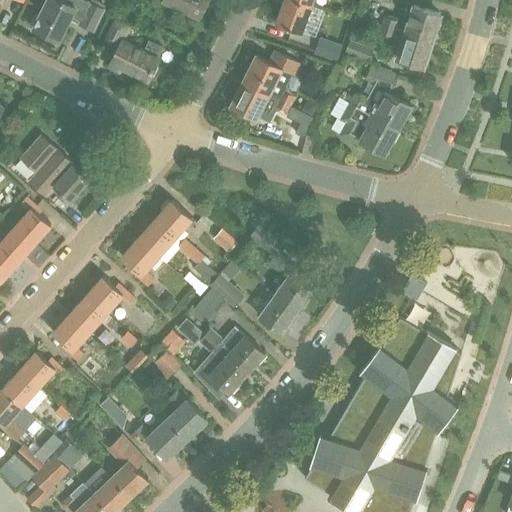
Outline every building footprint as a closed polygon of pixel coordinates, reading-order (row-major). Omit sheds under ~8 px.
[(87,0),(46,0),(33,27),(59,39),(71,14),(81,19),(79,22),(93,29),(104,8),(87,0)] [(162,0),(200,18),(209,0),(162,0)] [(311,3),(302,0),(283,0),(276,21),(302,31),(307,16),(311,18),(312,16),(321,19),(320,19),(334,24),(338,12),(324,8),(324,9),(311,5),(311,3)] [(413,4),(405,31),(432,40),(440,13),(413,4)] [(383,15),(381,23),(396,28),(399,20),(383,15)] [(149,37),(143,49),(120,38),(127,23),(115,18),(105,39),(119,46),(110,65),(119,69),(121,65),(148,78),(158,57),(157,56),(163,44),(149,37)] [(396,28),(381,23),(378,31),(393,36),(396,28)] [(432,40),(405,31),(397,57),(423,66),(432,40)] [(336,58),(341,44),(321,38),(316,52),(336,58)] [(349,38),(345,51),(369,59),(373,46),(349,38)] [(257,53),(244,80),(292,102),(296,95),(291,93),(293,91),(287,84),(276,77),(281,66),(294,73),(300,62),(275,49),(270,60),(257,53)] [(393,89),(398,76),(375,67),(370,80),(393,89)] [(292,102),(244,80),(232,103),(256,116),(264,101),(275,107),(276,104),(288,111),(292,104),(292,102)] [(356,91),(349,103),(397,129),(411,103),(387,90),(381,101),(370,94),(368,98),(356,91)] [(397,129),(349,103),(341,118),(347,121),(340,133),(358,143),(360,139),(384,152),(397,129)] [(304,135),(314,116),(305,111),(295,131),(304,135)] [(33,181),(32,181),(29,184),(43,197),(55,185),(70,199),(90,177),(42,134),(22,156),(40,172),(33,181)] [(116,202),(123,212),(140,199),(132,189),(116,202)] [(28,209),(15,224),(35,241),(52,222),(36,208),(37,206),(26,196),(20,203),(28,209)] [(173,198),(156,217),(175,234),(192,215),(173,198)] [(156,217),(139,236),(158,253),(175,234),(156,217)] [(271,251),(280,240),(257,223),(250,235),(271,251)] [(0,245),(18,261),(35,241),(15,224),(6,234),(0,228),(0,245)] [(222,226),(213,237),(229,250),(238,239),(222,226)] [(158,253),(139,236),(122,255),(138,269),(135,273),(146,283),(152,276),(144,269),(158,253)] [(186,236),(182,240),(183,241),(208,263),(212,259),(205,253),(204,254),(186,236)] [(210,282),(219,272),(208,263),(183,241),(179,246),(197,262),(196,263),(193,266),(204,275),(203,276),(210,282)] [(18,261),(0,245),(0,279),(0,280),(18,261)] [(288,275),(276,292),(297,309),(315,285),(302,276),(304,274),(275,253),(269,261),(288,275)] [(212,286),(224,297),(234,305),(244,294),(220,271),(219,272),(210,282),(209,283),(212,286)] [(105,273),(88,293),(107,310),(120,294),(128,302),(134,295),(123,285),(120,288),(105,273)] [(410,295),(417,299),(422,291),(427,282),(411,273),(402,291),(410,295)] [(215,307),(224,297),(212,286),(194,306),(200,311),(210,319),(218,310),(215,307)] [(276,292),(260,315),(282,331),(297,309),(276,292)] [(88,293),(70,312),(89,329),(107,310),(88,293)] [(163,299),(172,307),(177,301),(168,294),(163,299)] [(89,329),(70,312),(53,331),(69,345),(66,349),(78,359),(83,352),(75,345),(89,329)] [(425,330),(400,315),(383,343),(381,342),(358,371),(364,376),(330,433),(321,430),(309,465),(311,466),(305,477),(330,491),(327,496),(343,505),(354,511),(360,511),(362,510),(364,511),(409,511),(414,499),(416,500),(428,465),(425,464),(436,431),(437,432),(460,402),(448,393),(452,374),(457,349),(459,347),(427,328),(425,330)] [(178,327),(185,333),(186,335),(196,324),(187,316),(178,327)] [(211,325),(205,332),(247,371),(265,352),(236,325),(224,337),(211,325)] [(186,339),(173,327),(161,340),(174,352),(186,339)] [(121,337),(131,345),(137,338),(128,329),(121,337)] [(247,371),(205,332),(198,339),(212,351),(207,356),(217,365),(210,372),(230,390),(247,371)] [(131,368),(146,351),(141,347),(126,363),(131,368)] [(38,348),(19,368),(38,386),(54,369),(62,376),(68,370),(57,360),(54,363),(38,348)] [(154,360),(169,376),(182,363),(168,348),(154,360)] [(19,368),(0,389),(34,420),(37,416),(23,403),(38,386),(19,368)] [(180,405),(168,416),(187,437),(207,417),(187,397),(187,398),(178,388),(171,395),(180,405)] [(34,420),(0,389),(0,423),(17,439),(34,420)] [(61,403),(54,410),(64,420),(71,413),(61,403)] [(168,416),(152,432),(142,422),(135,429),(149,443),(152,440),(167,456),(187,437),(168,416)] [(46,440),(54,448),(62,439),(54,431),(46,440)] [(128,461),(131,457),(134,461),(142,453),(123,433),(111,443),(128,461)] [(54,450),(56,452),(63,459),(75,447),(66,438),(54,450)] [(15,452),(35,471),(44,462),(23,443),(19,447),(15,452)] [(32,475),(35,471),(15,452),(7,462),(8,463),(27,480),(32,475)] [(54,483),(70,467),(63,459),(56,452),(35,471),(32,475),(41,484),(27,497),(36,506),(57,486),(54,483)] [(128,461),(112,475),(130,494),(149,476),(134,461),(131,457),(128,461)] [(511,482),(511,480),(511,473),(500,469),(497,476),(511,482)] [(112,475),(94,492),(93,493),(111,511),(130,494),(112,475)] [(74,496),(71,499),(64,505),(70,511),(110,511),(111,511),(93,493),(94,492),(83,480),(70,492),(74,496)]
